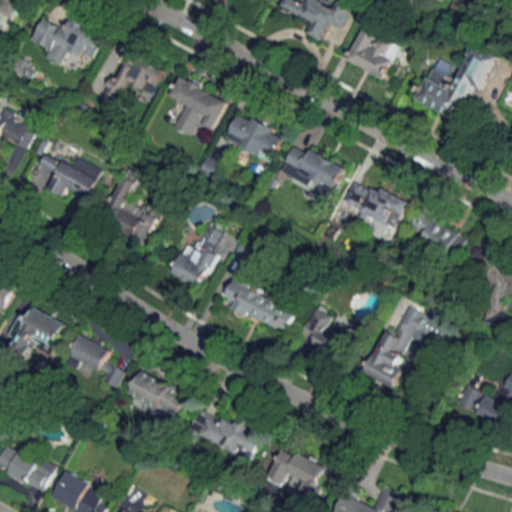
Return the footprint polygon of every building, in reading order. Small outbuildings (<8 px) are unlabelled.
[(0,0),(0,17),(3,19),(12,0),(0,0)] [(316,21),(310,33),(326,40),(333,24),(345,29),(356,4),(347,0),(338,0),(337,3),(330,0),(287,0),(284,7),(316,21)] [(47,58),(63,65),(70,48),(94,59),(106,31),(74,17),(69,28),(45,18),(35,40),(52,48),(47,58)] [(405,46),(383,33),(385,30),(370,22),(349,59),(386,79),(405,46)] [(419,101),(461,119),(475,87),(485,91),(501,54),(476,44),(459,82),(449,78),(455,65),(438,58),(419,101)] [(106,98),(122,105),(131,82),(157,93),(168,68),(127,50),(106,98)] [(217,129),(232,98),(183,75),(173,96),(188,103),(177,127),(196,135),(202,122),(217,129)] [(0,141),(2,142),(7,131),(15,134),(23,116),(0,105),(0,141)] [(230,140),(275,162),(290,133),(244,110),(230,140)] [(349,166),(299,142),(284,172),(316,188),(315,189),(334,198),(349,166)] [(106,168),(79,157),(76,165),(51,155),(46,166),(60,171),(52,189),(68,195),(71,188),(95,198),(106,168)] [(225,163),(211,156),(203,171),(217,179),(225,163)] [(107,216),(155,238),(171,204),(154,195),(148,208),(132,201),(144,175),(129,168),(107,216)] [(390,222),(401,200),(359,179),(348,202),(390,222)] [(424,212),(412,235),(459,259),(471,236),(424,212)] [(184,253),(175,275),(205,287),(229,232),(211,225),(197,259),(184,253)] [(511,291),(511,327),(511,326),(511,272),(511,258),(477,246),(469,270),(469,277),(511,291)] [(0,303),(7,307),(15,290),(0,283),(0,276),(3,270),(0,269),(0,303)] [(290,333),(302,308),(237,278),(228,298),(235,301),(233,306),(290,333)] [(17,347),(32,354),(36,346),(55,354),(70,322),(36,306),(17,347)] [(438,348),(449,323),(410,306),(398,333),(388,328),(368,374),(398,387),(407,368),(401,365),(413,336),(438,348)] [(320,307),(305,337),(344,357),(353,339),(331,328),(337,316),(320,307)] [(82,360),(108,372),(104,380),(121,387),(128,370),(109,361),(115,348),(83,334),(70,363),(79,367),(82,360)] [(460,403),(504,425),(511,410),(511,370),(511,371),(498,397),(470,383),(460,403)] [(134,395),(181,416),(192,391),(144,371),(134,395)] [(193,432),(254,460),(266,434),(227,416),(224,421),(202,411),(193,432)] [(57,469),(12,444),(0,464),(0,467),(44,492),(57,469)] [(271,479),(286,486),(292,473),(308,480),(303,491),(317,497),(330,466),(285,446),(271,479)] [(79,511),(106,511),(110,506),(102,502),(108,490),(68,470),(54,500),(79,511)] [(377,507),(348,493),(339,511),(383,511),(385,508),(394,511),(395,511),(404,495),(386,487),(377,507)]
